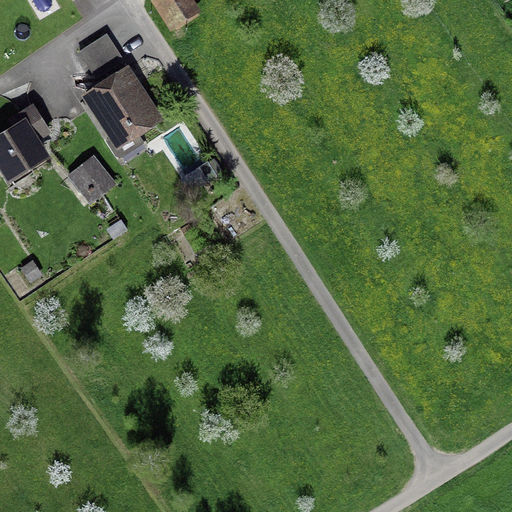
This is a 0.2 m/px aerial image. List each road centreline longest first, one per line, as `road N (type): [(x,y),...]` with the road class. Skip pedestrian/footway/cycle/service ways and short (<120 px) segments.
road 1 (residential): [(441,477),(130,0)]
road 2 (track): [(383,511),(511,430)]
